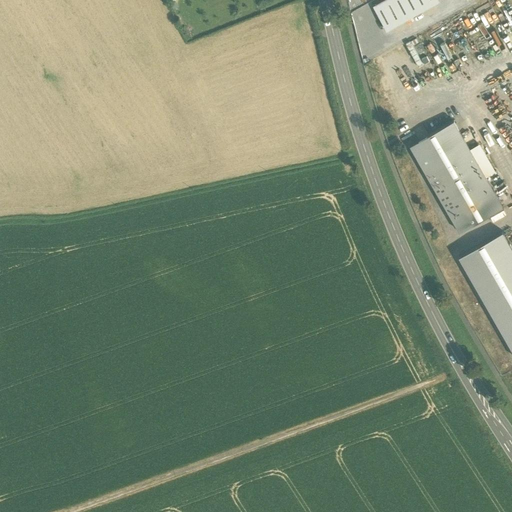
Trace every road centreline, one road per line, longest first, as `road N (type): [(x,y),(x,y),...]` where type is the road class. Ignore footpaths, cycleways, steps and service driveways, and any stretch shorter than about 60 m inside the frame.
road 1 (secondary): [(511,445),(444,337),(394,230),(324,0)]
road 2 (track): [(445,378),(70,511)]
